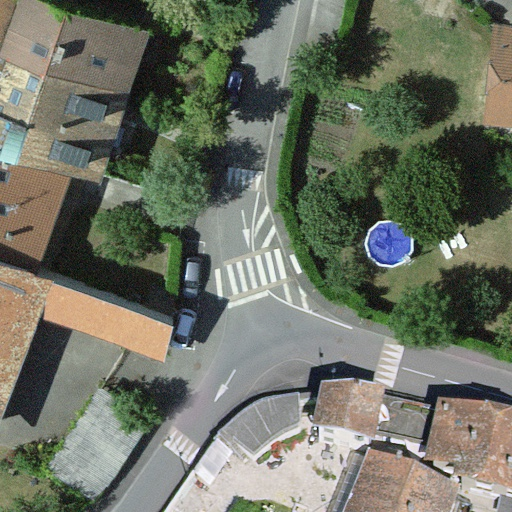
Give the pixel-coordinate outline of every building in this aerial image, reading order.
[(0,0),(0,256),(28,266),(68,163),(86,169),(136,26),(64,0),(0,0)] [(511,35),(503,34),(495,112),(511,113),(511,35)] [(0,256),(0,364),(24,302),(36,269),(28,266),(0,256)] [(164,350),(172,317),(36,269),(24,302),(164,350)] [(79,458),(117,472),(151,414),(107,398),(79,458)] [(387,407),(330,401),(323,443),(378,454),(380,440),(387,407)] [(271,446),(303,433),(304,405),(282,409),(258,421),(271,446)] [(511,439),(395,407),(387,407),(380,440),(444,456),(440,471),(473,480),(470,491),(511,502),(511,500),(511,439)] [(252,456),(271,446),(258,421),(236,434),(229,442),(247,461),(252,456)] [(373,477),(357,472),(345,502),(360,508),(357,511),(453,511),(457,503),(406,481),(407,478),(403,476),(402,479),(375,468),(373,477)]
